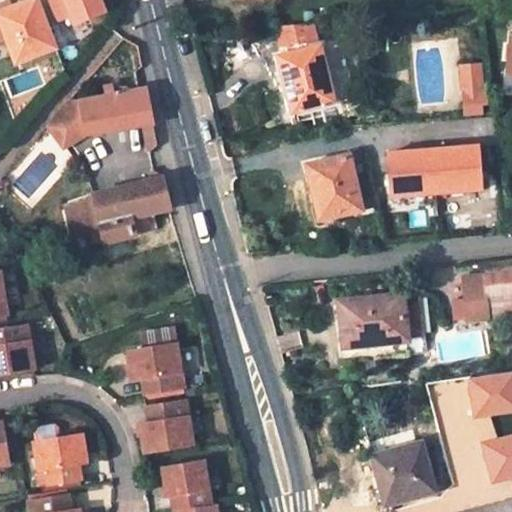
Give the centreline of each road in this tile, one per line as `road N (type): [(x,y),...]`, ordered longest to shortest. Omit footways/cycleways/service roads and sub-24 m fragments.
road 1 (residential): [(222,275),(511,244)]
road 2 (secondary): [(222,275),(151,0)]
road 3 (secondary): [(304,511),(274,392),(222,275)]
road 4 (secondary): [(222,275),(276,511)]
road 5 (residential): [(123,511),(127,458),(100,401),(78,391),(0,399)]
